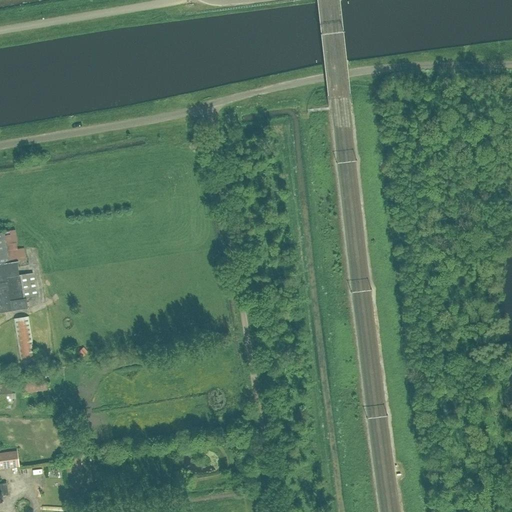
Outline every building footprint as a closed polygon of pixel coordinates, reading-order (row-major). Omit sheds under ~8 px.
[(0,311),(27,308),(26,298),(36,296),(32,272),(18,275),(16,261),(26,260),(24,248),(17,249),(16,243),(23,242),(21,231),(15,232),(15,230),(0,232),(0,311)] [(13,319),(21,367),(36,365),(29,316),(13,319)] [(82,357),(88,352),(83,347),(77,352),(82,357)] [(26,393),(47,390),(45,377),(24,380),(26,393)] [(0,382),(0,402),(12,403),(11,383),(0,382)] [(0,467),(19,463),(16,448),(0,451),(0,467)]
